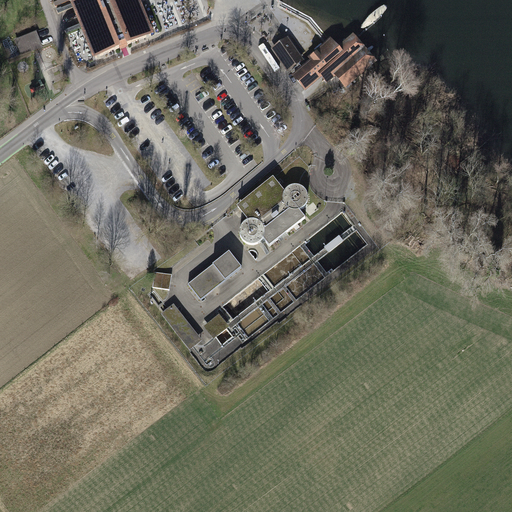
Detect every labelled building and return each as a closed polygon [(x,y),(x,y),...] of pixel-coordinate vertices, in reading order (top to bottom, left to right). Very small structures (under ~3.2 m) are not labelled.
[(83,0),(78,2),(100,56),(154,34),(141,3),(147,0),(83,0)] [(38,30),(17,39),(23,55),(44,47),(38,30)] [(311,62),(293,78),(305,93),(322,79),(327,86),(336,79),(339,83),(372,57),(353,35),(339,48),(331,40),(326,44),(308,58),(311,62)] [(288,38),(271,50),(281,64),(288,74),(305,62),(288,38)] [(262,242),(264,239),(270,247),(306,219),(299,211),(304,209),(306,207),(308,201),(307,196),(305,191),(302,188),(296,187),(289,188),(285,193),(273,178),(238,206),(249,220),(245,222),(242,226),(240,231),(240,237),(243,241),(245,243),(249,245),(254,246),(259,244),(262,242)] [(229,253),(189,285),(201,301),(241,269),(229,253)] [(172,276),(155,273),(153,288),(169,290),(172,276)] [(173,305),(161,314),(190,351),(202,342),(173,305)] [(219,317),(204,328),(214,341),(229,329),(219,317)]
